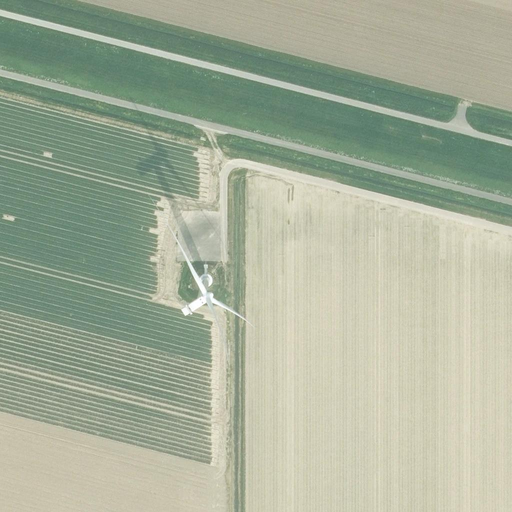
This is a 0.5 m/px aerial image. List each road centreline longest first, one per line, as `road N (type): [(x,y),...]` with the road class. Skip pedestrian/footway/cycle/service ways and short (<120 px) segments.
road 1 (track): [(511,143),(0,12)]
road 2 (unclassified): [(511,202),(0,72)]
